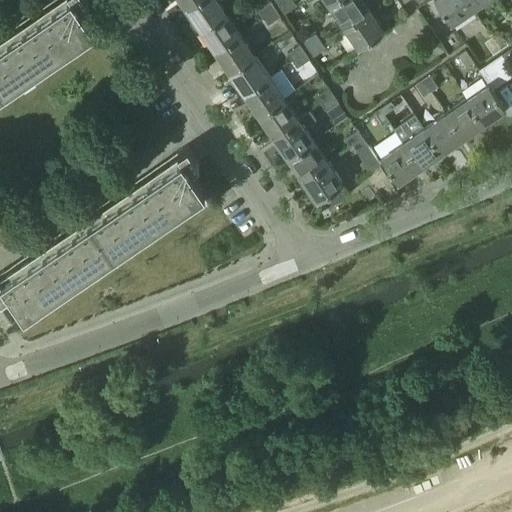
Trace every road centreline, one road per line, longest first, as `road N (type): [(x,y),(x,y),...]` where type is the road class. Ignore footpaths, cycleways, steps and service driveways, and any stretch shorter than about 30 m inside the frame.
road 1 (residential): [(305,262),(127,0)]
road 2 (residential): [(305,262),(511,173)]
road 3 (primary): [(511,457),(391,511)]
